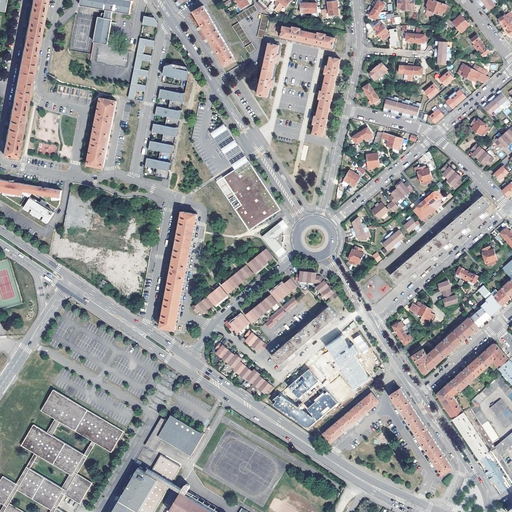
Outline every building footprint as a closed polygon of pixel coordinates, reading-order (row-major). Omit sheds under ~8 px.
[(6,146),(4,154),(18,157),(30,88),(33,89),(33,87),(33,85),(31,85),(34,69),(36,70),(37,68),(37,66),(35,65),(47,0),(33,0),(32,4),(30,3),(29,5),(29,7),(32,8),(28,25),(26,24),(26,26),(25,28),(28,28),(25,44),(22,43),(22,45),(21,47),(24,47),(14,103),(11,102),(11,104),(10,106),(13,107),(10,123),(7,122),(7,124),(6,126),(9,126),(6,142),(3,142),(3,143),(3,146),(6,146)] [(81,0),(81,5),(105,10),(104,18),(98,17),(98,18),(93,42),(107,44),(112,19),(111,19),(112,12),(129,14),(132,1),(126,0),(81,0)] [(242,0),(238,3),(242,9),(250,4),(247,0),(242,0)] [(260,0),(258,2),(266,11),(268,8),(260,0)] [(399,0),(399,9),(403,9),(403,11),(411,10),(411,9),(415,8),(415,0),(412,0),(401,0),(402,0),(399,0)] [(439,2),(434,0),(433,4),(428,2),(426,9),(427,10),(426,14),(433,17),(435,13),(439,2)] [(483,10),(486,13),(495,5),(492,2),(494,0),(481,0),(478,2),(481,7),(484,5),(486,8),(483,10)] [(372,13),(370,16),(376,20),(386,5),(380,1),(378,4),(377,3),(371,12),(372,13)] [(284,5),(281,2),(277,7),(274,11),(278,13),(284,5)] [(439,2),(435,13),(441,15),(443,11),(445,12),(446,9),(441,7),(443,4),(439,2)] [(301,3),(300,13),(309,14),(309,4),(301,3)] [(309,14),(317,14),(318,5),(309,4),(309,14)] [(254,5),(235,17),(239,23),(258,11),(254,5)] [(194,12),(202,25),(203,28),(209,38),(210,40),(216,50),(218,53),(226,67),(236,61),(204,6),(194,12)] [(321,10),(322,17),(327,16),(326,12),(329,12),(330,16),(339,15),(338,7),(329,9),(321,10)] [(511,12),(511,11),(509,13),(505,15),(499,19),(500,21),(498,22),(503,29),(511,22),(511,12)] [(263,15),(257,37),(264,39),(270,17),(263,15)] [(455,17),(452,20),(459,30),(461,28),(462,30),(464,28),(464,29),(469,25),(461,15),(456,18),(455,17)] [(145,16),(143,25),(158,28),(159,23),(155,18),(145,16)] [(511,22),(503,29),(508,35),(510,34),(511,36),(511,35),(511,22)] [(233,27),(244,46),(251,42),(239,23),(233,27)] [(389,31),(384,25),(383,26),(380,23),(374,27),(376,30),(375,30),(382,39),(383,38),(385,40),(390,35),(388,32),(389,31)] [(284,27),(282,37),(296,40),(297,40),(321,45),(333,48),(335,38),(326,36),(326,34),(319,33),(319,34),(301,31),(301,29),(294,27),(293,29),(284,27)] [(426,34),(407,34),(407,41),(411,41),(411,43),(421,43),(421,42),(425,42),(426,34)] [(480,39),(477,35),(471,40),(475,45),(474,45),(477,49),(483,44),(480,40),(480,39)] [(129,99),(135,100),(136,91),(143,92),(144,86),(138,85),(139,76),(145,77),(147,71),(141,70),(142,61),(148,62),(150,56),(143,55),(145,46),(151,47),(152,41),(140,39),(131,85),(129,99)] [(435,58),(435,62),(448,62),(448,58),(450,58),(450,55),(452,55),(452,47),(451,47),(451,43),(449,43),(449,40),(436,39),(436,42),(440,43),(439,46),(436,47),(435,54),(439,54),(439,58),(435,58)] [(270,43),(258,95),(263,96),(268,97),(270,88),(272,88),(273,84),(274,80),(272,80),(276,63),(278,63),(278,59),(279,55),(277,55),(280,46),(270,43)] [(256,50),(252,44),(245,48),(249,54),(256,50)] [(480,51),(483,56),(489,51),(486,47),(486,48),(483,44),(477,49),(479,52),(480,51)] [(110,66),(127,65),(126,53),(121,53),(121,51),(109,52),(110,66)] [(315,129),(314,134),(319,135),(324,136),(326,127),(327,127),(328,119),(327,119),(332,102),(334,94),(333,94),(337,77),(338,77),(340,69),(339,69),(341,60),(331,57),(329,67),(327,66),(327,70),(326,74),(327,75),(323,91),(321,91),(321,95),(320,99),(322,99),(318,117),(316,116),(315,120),(314,124),(316,125),(315,129)] [(370,74),(375,80),(379,78),(380,79),(386,73),(385,72),(388,70),(383,63),(381,65),(380,65),(372,72),(370,74)] [(165,66),(164,75),(167,76),(167,78),(188,82),(190,71),(187,67),(174,64),(174,66),(173,68),(165,66)] [(410,66),(400,66),(400,73),(409,74),(409,81),(414,81),(414,74),(423,75),(424,67),(420,67),(420,66),(415,65),(415,64),(410,64),(410,66)] [(463,64),(458,73),(471,80),(473,76),(476,78),(482,81),(488,77),(486,76),(472,68),(463,64)] [(474,64),(472,68),(486,76),(488,71),(474,64)] [(449,71),(440,79),(446,86),(455,78),(449,71)] [(59,84),(57,92),(91,99),(93,91),(59,84)] [(425,92),(431,99),(440,91),(434,84),(425,92)] [(368,102),(370,105),(379,99),(369,85),(363,89),(365,92),(364,93),(370,101),(368,102)] [(444,98),(453,109),(466,97),(457,86),(444,98)] [(482,105),(490,114),(493,111),(495,113),(497,112),(498,113),(501,110),(499,107),(502,104),(504,106),(506,104),(507,106),(510,103),(500,90),(497,93),(499,95),(496,97),(494,95),(488,100),(490,103),(487,105),(485,103),(482,105)] [(160,93),(159,99),(170,101),(169,110),(182,113),(185,96),(160,91),(160,93)] [(413,118),(417,119),(421,103),(417,102),(417,103),(414,103),(413,106),(409,104),(410,100),(406,99),(406,101),(403,100),(402,103),(398,102),(399,97),(395,96),(395,98),(392,97),(391,100),(387,98),(384,110),(387,111),(388,108),(392,109),(391,112),(399,114),(399,111),(403,112),(402,115),(410,117),(411,114),(414,115),(413,118)] [(101,98),(88,165),(104,167),(117,101),(101,98)] [(449,112),(452,108),(444,103),(439,109),(445,114),(448,111),(449,112)] [(445,116),(437,107),(428,115),(436,123),(445,116)] [(169,110),(157,108),(157,110),(156,116),(167,118),(165,127),(179,130),(182,113),(169,110)] [(473,126),(472,129),(481,136),(483,133),(485,135),(488,131),(490,128),(487,126),(488,126),(478,119),(478,120),(475,118),(473,121),(471,125),(473,126)] [(242,165),(249,160),(225,123),(211,132),(232,164),(235,169),(242,165)] [(165,127),(154,125),(153,127),(152,133),(164,135),(162,144),(174,147),(176,137),(177,138),(179,130),(165,127)] [(367,142),(374,137),(366,125),(363,127),(364,129),(360,132),(365,138),(367,142)] [(504,146),(504,147),(510,142),(511,140),(511,127),(495,142),(501,148),(504,146)] [(353,138),(357,144),(365,138),(360,132),(355,135),(356,136),(353,138)] [(383,133),(382,138),(388,140),(387,146),(393,147),(396,137),(383,133)] [(160,152),(159,161),(171,163),(174,147),(162,144),(151,142),(150,144),(149,150),(160,152)] [(485,163),(488,165),(494,159),(476,143),(470,150),(473,152),(472,154),(474,155),(475,156),(478,159),(484,164),(485,163)] [(368,157),(369,169),(373,168),(373,167),(380,167),(379,154),(373,154),(373,155),(370,155),(370,157),(368,157)] [(159,161),(147,159),(147,161),(146,167),(157,169),(155,178),(169,180),(170,173),(169,173),(171,163),(159,161)] [(222,178),(217,181),(250,231),(282,210),(249,160),(242,165),(235,169),(222,178)] [(360,170),(363,174),(367,171),(361,164),(358,170),(360,170)] [(446,165),(441,172),(444,174),(444,175),(450,180),(448,182),(454,186),(455,185),(459,188),(464,181),(461,179),(463,177),(461,175),(462,174),(460,173),(459,174),(453,170),(454,168),(452,167),(451,168),(446,165)] [(419,172),(423,183),(424,183),(425,186),(432,183),(431,180),(433,179),(429,168),(427,169),(426,166),(419,169),(420,172),(419,172)] [(510,172),(503,166),(495,173),(501,180),(510,172)] [(344,181),(355,187),(361,176),(351,170),(344,181)] [(46,207),(48,203),(57,209),(60,204),(60,200),(62,199),(63,190),(0,179),(0,192),(3,194),(21,205),(27,196),(31,198),(25,208),(49,223),(55,213),(46,207)] [(414,189),(408,182),(408,181),(405,184),(404,183),(397,189),(394,192),(392,193),(391,194),(392,195),(389,198),(392,202),(395,205),(400,201),(414,189)] [(511,194),(511,183),(503,190),(509,197),(511,194)] [(439,192),(436,192),(426,200),(435,210),(441,205),(436,199),(441,195),(439,192)] [(483,196),(391,275),(399,285),(411,274),(414,272),(432,256),(434,254),(449,242),(451,240),(464,229),(467,227),(479,216),(484,211),(491,205),(483,196)] [(431,213),(431,214),(435,210),(426,200),(414,210),(422,220),(431,213)] [(392,202),(388,205),(394,211),(398,208),(395,205),(392,202)] [(381,203),(379,205),(376,208),(372,211),(378,219),(388,211),(381,203)] [(131,232),(140,234),(144,206),(136,205),(135,213),(134,213),(131,232)] [(163,328),(176,330),(198,214),(183,211),(162,327),(163,327),(163,328)] [(484,211),(479,216),(482,220),(488,215),(484,211)] [(357,235),(358,240),(367,241),(367,239),(365,234),(368,233),(365,223),(362,224),(360,219),(359,217),(352,223),(354,228),(351,229),(353,237),(357,235)] [(408,222),(404,226),(409,233),(415,228),(417,231),(420,228),(410,217),(406,220),(408,222)] [(268,233),(267,242),(280,257),(287,252),(284,248),(284,241),(283,241),(283,236),(284,236),(285,230),(288,226),(283,220),(268,233)] [(511,232),(508,228),(502,233),(508,240),(511,236),(511,232)] [(382,244),(388,251),(393,246),(396,249),(402,244),(399,242),(405,237),(399,230),(395,234),(393,232),(385,238),(387,241),(382,244)] [(148,274),(150,260),(69,247),(70,241),(58,240),(57,249),(60,249),(59,259),(119,269),(119,272),(137,275),(137,278),(132,277),(129,295),(144,297),(146,280),(142,279),(143,273),(148,274)] [(353,249),(349,259),(350,259),(349,262),(356,265),(357,263),(359,264),(365,252),(362,251),(362,249),(356,246),(354,249),(353,249)] [(483,252),(486,263),(488,263),(489,266),(496,264),(495,261),(498,260),(495,249),(492,250),(491,247),(483,249),(484,252),(483,252)] [(273,256),(267,248),(248,263),(255,272),(256,273),(258,271),(268,262),(267,261),(270,259),(272,257),(273,256)] [(372,256),(378,262),(382,258),(377,252),(372,256)] [(511,259),(502,269),(510,277),(511,274),(511,259)] [(256,273),(256,274),(269,263),(268,262),(258,271),(256,273)] [(246,264),(221,284),(228,293),(230,292),(230,291),(231,290),(235,287),(237,285),(244,280),(245,279),(246,279),(250,275),(251,274),(252,274),(253,272),(246,264)] [(457,274),(463,276),(462,278),(469,282),(469,280),(475,283),(479,276),(474,274),(473,275),(465,270),(465,269),(461,267),(457,274)] [(301,271),(300,281),(318,283),(319,285),(317,287),(328,300),(330,298),(332,300),(337,296),(334,292),(333,291),(333,290),(328,283),(327,282),(326,281),(322,276),(317,276),(317,273),(316,273),(313,273),(305,272),(302,271),(301,271)] [(279,301),(297,286),(291,279),(290,280),(289,281),(288,281),(285,284),(284,283),(280,286),(276,289),(272,293),(279,301)] [(511,279),(503,288),(511,298),(511,297),(511,279)] [(442,291),(445,298),(447,305),(457,302),(455,294),(452,295),(448,280),(438,283),(439,287),(440,289),(441,291),(442,291)] [(271,291),(272,293),(276,289),(280,286),(284,283),(283,281),(271,291)] [(487,301),(481,306),(482,308),(489,315),(491,314),(497,309),(498,310),(502,306),(493,296),(491,293),(484,285),(478,290),(487,300),(487,301)] [(192,306),(196,312),(198,310),(202,314),(203,313),(205,312),(211,307),(213,306),(214,305),(215,306),(226,297),(228,296),(220,286),(196,306),(194,304),(192,306)] [(511,298),(503,288),(498,292),(493,296),(502,306),(507,302),(511,298)] [(252,323),(277,303),(271,295),(269,296),(269,297),(268,298),(263,301),(262,302),(261,303),(257,306),(256,307),(255,308),(251,311),(250,312),(249,313),(246,315),(252,323)] [(226,297),(215,306),(216,307),(228,297),(228,296),(226,297)] [(283,306),(288,312),(299,303),(294,297),(283,306)] [(410,309),(432,321),(435,314),(430,312),(432,309),(419,302),(417,305),(414,303),(410,309)] [(272,355),(280,365),(288,358),(291,361),(293,359),(296,357),(293,354),(305,343),(308,346),(311,344),(314,341),(311,338),(323,328),(326,331),(328,328),(331,326),(328,323),(336,317),(328,307),(272,355)] [(265,323),(269,329),(276,323),(275,323),(286,313),(281,308),(270,317),(271,318),(265,323)] [(489,315),(482,308),(476,313),(485,322),(488,319),(490,316),(489,315)] [(485,322),(476,313),(471,318),(479,327),(482,324),(485,322)] [(225,322),(232,331),(235,329),(237,332),(250,323),(243,314),(239,317),(236,319),(236,318),(229,323),(227,320),(226,321),(225,322)] [(471,318),(470,317),(454,330),(463,341),(471,334),(479,327),(471,318)] [(393,325),(405,344),(411,341),(411,340),(413,338),(410,334),(408,335),(402,327),(405,325),(402,321),(399,322),(393,325)] [(463,341),(454,330),(436,347),(445,357),(454,349),(463,341)] [(256,349),(258,351),(260,349),(262,350),(263,351),(268,345),(250,331),(245,336),(248,338),(246,341),(247,342),(256,349)] [(353,339),(362,353),(369,348),(359,335),(353,339)] [(328,346),(335,357),(342,368),(355,387),(369,377),(355,354),(358,352),(354,345),(350,347),(343,336),(328,346)] [(248,378),(266,392),(268,390),(271,392),(275,387),(270,383),(271,381),(270,380),(269,380),(268,381),(265,379),(266,377),(265,376),(263,377),(261,375),(262,374),(260,373),(261,371),(259,370),(258,371),(255,369),(254,371),(250,368),(252,367),(251,366),(250,366),(249,367),(246,365),(247,364),(246,363),(245,362),(244,364),(242,362),(243,359),(240,357),(241,355),(240,355),(239,354),(238,355),(237,355),(236,356),(233,353),(234,352),(233,351),(232,350),(231,352),(229,350),(230,348),(229,348),(228,347),(227,348),(221,344),(217,349),(219,351),(218,354),(236,368),(235,369),(247,379),(248,378)] [(480,356),(488,366),(494,361),(500,368),(510,359),(501,350),(497,345),(494,344),(480,356)] [(424,348),(412,355),(423,372),(427,373),(435,366),(445,357),(436,347),(428,354),(427,354),(424,348)] [(468,367),(477,377),(488,366),(480,356),(468,367)] [(511,362),(510,359),(500,368),(511,382),(511,362)] [(375,372),(379,375),(383,370),(379,367),(375,372)] [(460,390),(461,391),(477,377),(468,367),(460,374),(452,381),(460,390)] [(318,381),(308,370),(288,387),(298,399),(318,381)] [(499,386),(511,401),(511,389),(500,375),(498,377),(486,388),(470,402),(468,404),(479,421),(482,425),(492,442),(498,438),(479,407),(479,404),(499,386)] [(438,393),(454,418),(464,412),(454,396),(460,390),(452,381),(449,384),(438,393)] [(442,474),(452,467),(401,388),(390,395),(397,406),(395,407),(397,410),(399,408),(416,435),(414,436),(416,439),(418,437),(432,458),(429,460),(431,463),(434,461),(442,474)] [(64,511),(58,508),(66,495),(81,503),(93,484),(94,482),(78,474),(97,443),(113,452),(125,431),(70,399),(67,397),(64,395),(55,390),(42,411),(56,419),(48,433),(35,425),(23,446),(35,454),(17,484),(4,476),(0,483),(0,501),(5,505),(0,511),(64,511)] [(336,404),(327,392),(307,410),(312,417),(281,396),(280,398),(277,396),(273,400),(276,402),(273,406),(307,429),(336,404)] [(323,434),(331,443),(342,433),(345,436),(347,434),(345,431),(353,424),(356,426),(358,424),(356,422),(364,414),(367,417),(369,415),(367,412),(380,401),(372,392),(323,434)] [(490,407),(505,427),(511,421),(511,413),(501,399),(490,407)] [(454,418),(481,458),(492,451),(465,411),(464,412),(454,418)] [(163,418),(146,445),(149,447),(156,451),(163,439),(192,455),(205,432),(172,413),(168,421),(163,418)] [(495,447),(500,454),(511,445),(511,443),(511,440),(508,436),(495,447)] [(495,480),(502,491),(511,483),(511,478),(493,450),(492,451),(481,458),(480,459),(484,465),(491,475),(495,480)] [(138,511),(139,511),(140,511),(154,511),(170,485),(177,489),(181,492),(183,488),(179,485),(173,482),(182,467),(161,454),(152,469),(148,467),(146,471),(141,467),(139,466),(111,511),(138,511)] [(186,484),(185,485),(184,487),(183,488),(181,492),(173,506),(170,511),(171,511),(215,511),(203,504),(198,501),(186,494),(188,490),(190,487),(190,486),(190,485),(189,485),(189,484),(188,484),(187,484),(186,484)]
